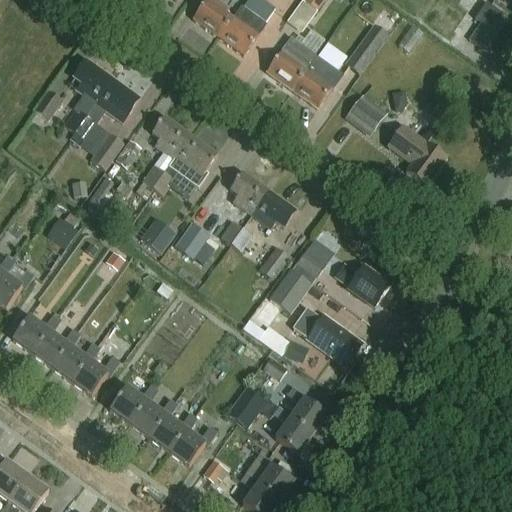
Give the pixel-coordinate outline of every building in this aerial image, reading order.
[(221,41),(244,9),(243,9),(235,20),(228,15),(230,12),(213,0),(211,0),(196,23),(221,41)] [(320,14),(330,0),(310,0),(308,5),(320,14)] [(451,0),(436,0),(423,18),(451,39),(470,14),(451,0)] [(244,9),(221,41),(247,59),(262,38),(269,27),(267,25),(275,13),(260,2),(252,15),(244,9)] [(499,62),(511,43),(511,31),(501,24),(505,18),(489,6),(477,22),(484,27),(472,43),(499,62)] [(374,29),(345,69),(361,81),(389,40),(374,29)] [(296,94),(320,59),(318,57),(328,42),(314,32),(307,42),(302,38),(298,43),(294,40),(283,55),(284,56),(270,75),(296,94)] [(320,59),(296,94),(321,112),(335,92),(336,93),(347,78),(320,59)] [(75,143),(117,84),(90,64),(78,81),(86,87),(81,94),(87,98),(76,113),(78,114),(68,129),(78,136),(74,142),(75,143)] [(117,84),(75,143),(84,149),(88,143),(89,144),(110,115),(127,127),(144,103),(117,84)] [(52,124),(66,105),(52,94),(37,113),(52,124)] [(348,121),(373,140),(391,116),(366,97),(348,121)] [(150,203),(195,139),(168,120),(156,137),(164,143),(159,149),(168,156),(140,196),(150,203)] [(405,131),(391,150),(416,167),(410,176),(429,190),(449,162),(405,131)] [(114,137),(94,164),(109,175),(129,148),(114,137)] [(195,139),(150,203),(151,203),(156,196),(157,198),(159,195),(167,200),(183,177),(202,191),(212,177),(210,175),(222,158),(195,139)] [(145,152),(133,144),(119,164),(130,173),(145,152)] [(255,220),(273,195),(246,176),(233,194),(241,200),(237,206),(255,220)] [(108,180),(93,199),(105,210),(121,190),(108,180)] [(273,195),(255,220),(274,233),(279,227),(287,232),(300,214),(273,195)] [(142,240),(164,256),(179,235),(158,219),(142,240)] [(234,250),(246,233),(235,226),(223,242),(234,250)] [(246,233),(234,250),(244,257),(256,241),(246,233)] [(280,251),(263,274),(276,284),(293,261),(280,251)] [(113,255),(108,265),(123,272),(128,262),(113,255)] [(316,284),(325,270),(306,256),(296,270),(316,284)] [(0,285),(5,278),(8,280),(17,267),(10,261),(0,275),(0,274),(0,285)] [(378,311),(393,291),(367,271),(361,279),(348,269),(340,281),(353,290),(352,292),(378,311)] [(294,317),(315,288),(294,272),(272,302),(285,310),(294,317)] [(5,278),(0,285),(0,309),(8,315),(25,293),(27,295),(37,281),(29,275),(19,289),(8,280),(5,278)] [(267,334),(285,310),(272,302),(255,325),(267,334)] [(321,327),(306,317),(296,331),(349,370),(365,348),(326,320),(321,327)] [(31,322),(15,344),(35,358),(51,336),(55,339),(65,326),(57,320),(47,334),(31,322)] [(214,352),(230,363),(243,344),(226,333),(214,352)] [(51,336),(35,358),(55,373),(71,350),(75,353),(84,340),(77,335),(67,348),(55,339),(51,336)] [(303,367),(309,352),(289,344),(283,359),(303,367)] [(71,350),(55,373),(74,387),(90,364),(94,367),(104,354),(96,349),(87,362),(75,353),(71,350)] [(90,364),(74,387),(94,401),(110,379),(114,382),(124,368),(116,362),(106,376),(94,367),(90,364)] [(279,384),(287,374),(271,362),(263,373),(279,384)] [(129,392),(113,415),(133,429),(149,406),(153,409),(162,396),(154,390),(145,403),(129,392)] [(249,436),(269,407),(247,392),(228,421),(249,436)] [(293,424),(315,440),(329,420),(308,405),(310,402),(297,392),(291,400),(304,409),(295,421),(293,424)] [(149,406),(133,429),(152,443),(169,420),(173,423),(182,410),(174,404),(165,417),(153,409),(149,406)] [(293,424),(295,421),(282,412),(277,420),(290,429),(279,444),(302,460),(315,440),(293,424)] [(169,420),(152,443),(172,457),(189,434),(192,436),(201,424),(194,418),(184,431),(173,423),(169,420)] [(189,434),(172,457),(192,471),(208,449),(211,451),(220,438),(213,432),(204,445),(192,436),(189,434)] [(260,490),(283,507),(298,487),(275,470),(276,468),(263,459),(257,467),(256,465),(247,476),(249,478),(262,487),(260,490)] [(0,496),(12,506),(32,479),(10,464),(0,477),(0,496)] [(216,464),(205,479),(215,487),(219,481),(223,484),(230,475),(216,464)] [(249,511),(279,511),(283,507),(260,490),(262,487),(249,478),(243,485),(257,495),(246,510),(249,511)] [(40,511),(53,495),(32,479),(12,506),(7,511),(40,511)]
